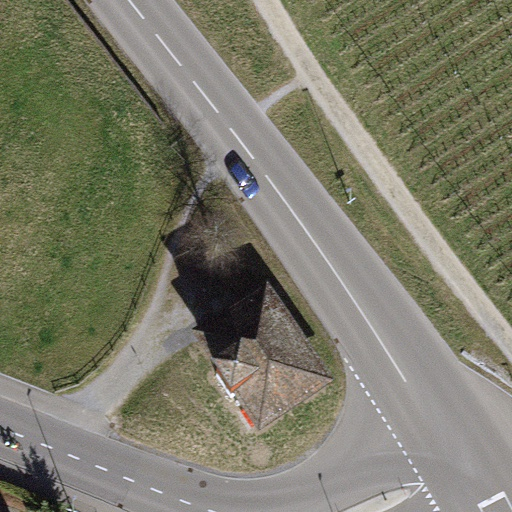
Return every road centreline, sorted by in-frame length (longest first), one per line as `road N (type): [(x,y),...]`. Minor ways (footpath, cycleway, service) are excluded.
road 1 (tertiary): [(469,467),(381,330),(129,0)]
road 2 (track): [(511,347),(310,73),(266,0)]
road 3 (track): [(53,449),(140,357),(237,284)]
road 4 (tertiary): [(0,428),(215,511)]
